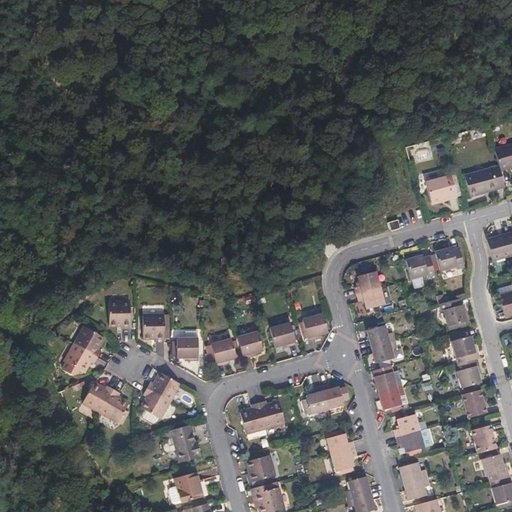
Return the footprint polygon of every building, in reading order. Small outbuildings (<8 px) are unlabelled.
[(497,165),(499,173),(511,169),(511,146),(493,152),(497,165)] [(504,189),(499,173),(497,165),(462,175),(469,199),(504,189)] [(447,198),(448,200),(458,197),(452,175),(426,182),(432,202),(447,198)] [(397,220),(388,223),(390,232),(400,229),(397,220)] [(493,259),(511,254),(506,235),(488,240),(493,259)] [(435,254),(441,273),(458,269),(458,272),(465,270),(459,250),(453,252),(452,249),(435,254)] [(423,260),(422,257),(406,262),(411,282),(428,277),(429,280),(436,278),(430,258),(423,260)] [(357,296),(380,290),(376,274),(358,280),(360,289),(356,290),(357,296)] [(380,290),(357,296),(360,305),(365,303),(367,312),(385,307),(380,290)] [(501,318),(511,315),(511,292),(495,298),(501,318)] [(450,304),(439,306),(441,315),(444,314),(448,330),(468,325),(464,309),(461,309),(459,301),(450,304)] [(108,304),(108,327),(120,327),(120,332),(129,332),(130,304),(108,304)] [(320,336),(330,333),(325,315),(305,321),(311,342),(321,340),(320,336)] [(142,317),(142,340),(154,340),(154,344),(163,344),(164,317),(142,317)] [(288,344),(298,342),(293,324),(272,330),(278,352),(289,348),(288,344)] [(74,345),(97,358),(101,352),(97,349),(103,338),(84,327),(74,345)] [(368,333),(372,349),(395,342),(394,337),(389,338),(386,328),(368,333)] [(174,330),(174,338),(197,337),(196,329),(174,330)] [(238,339),(244,361),(254,358),(253,354),(264,351),(259,333),(238,339)] [(458,366),(478,361),(472,338),(451,343),(458,366)] [(176,340),(176,359),(187,359),(187,363),(197,363),(197,340),(176,340)] [(227,361),(237,359),(232,341),(212,346),(218,367),(228,365),(227,361)] [(395,342),(372,349),(377,366),(395,361),(392,351),(397,350),(395,342)] [(97,358),(74,345),(64,363),(66,364),(62,371),(71,376),(77,374),(79,371),(83,374),(89,363),(93,365),(97,358)] [(478,361),(458,366),(459,374),(457,374),(461,391),(481,385),(479,376),(477,369),(480,368),(478,361)] [(378,396),(402,389),(396,366),(372,373),(378,396)] [(145,389),(167,402),(177,385),(159,375),(153,386),(149,383),(145,389)] [(81,403),(99,413),(112,390),(106,386),(103,391),(92,385),(81,403)] [(321,389),(328,413),(344,409),(343,403),(349,401),(346,390),(340,392),(339,390),(330,392),(329,387),(321,389)] [(167,402),(145,389),(141,396),(145,399),(139,409),(157,420),(167,402)] [(311,418),(328,413),(321,389),(314,391),(315,396),(306,399),(311,418)] [(402,389),(378,396),(383,413),(391,411),(392,414),(402,412),(402,408),(407,407),(405,397),(402,389)] [(112,390),(99,413),(117,423),(127,404),(117,398),(119,394),(112,390)] [(481,392),(462,397),(469,421),(488,416),(481,392)] [(257,406),(265,431),(285,426),(279,405),(266,408),(265,404),(257,406)] [(246,436),(265,431),(257,406),(250,408),(252,412),(240,415),(246,436)] [(397,440),(421,434),(416,418),(398,423),(400,432),(395,433),(397,440)] [(478,457),(497,451),(491,428),(472,433),(478,457)] [(331,458),(355,452),(353,444),(348,446),(345,437),(343,433),(328,437),(329,442),(326,442),(331,458)] [(200,455),(197,447),(195,447),(194,442),(192,434),(172,439),(178,464),(198,458),(197,456),(200,455)] [(421,434),(397,440),(399,448),(404,447),(407,455),(425,450),(421,434)] [(355,452),(331,458),(335,475),(354,470),(352,460),(357,459),(355,452)] [(490,479),(491,485),(511,480),(509,473),(506,474),(504,466),(502,457),(482,462),(487,479),(490,479)] [(264,482),(266,481),(275,479),(270,459),(248,465),(251,477),(248,478),(249,485),(255,484),(256,487),(260,485),(261,489),(265,487),(264,482)] [(400,472),(404,487),(429,480),(427,475),(421,476),(418,466),(400,472)] [(194,471),(173,477),(175,485),(179,500),(179,501),(200,495),(194,471)] [(347,502),(371,496),(366,480),(349,485),(352,494),(345,495),(347,502)] [(429,480),(404,487),(409,504),(427,499),(425,490),(431,488),(429,480)] [(511,484),(511,480),(491,485),(497,508),(511,504),(511,484)] [(173,502),(179,500),(175,485),(169,487),(167,489),(170,500),(173,502)] [(270,486),(268,487),(265,487),(261,489),(251,491),(255,506),(258,505),(260,511),(279,511),(284,511),(279,491),(272,493),(270,486)] [(375,511),(371,496),(347,502),(349,510),(355,508),(356,511),(375,511)] [(438,511),(436,503),(415,508),(416,511),(438,511)]
